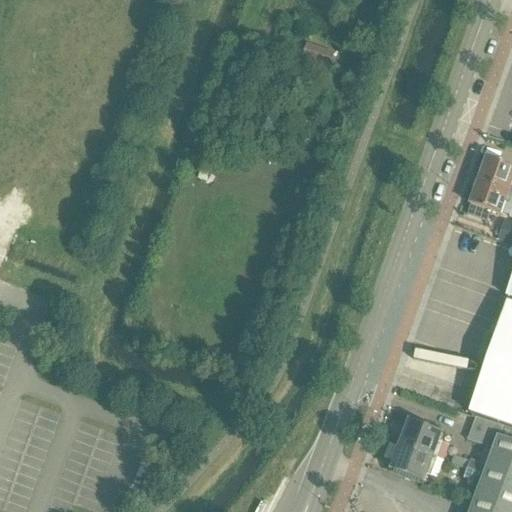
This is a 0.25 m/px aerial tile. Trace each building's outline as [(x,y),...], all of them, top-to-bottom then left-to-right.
[(328,67),(333,54),(306,45),(302,58),(328,67)] [(287,84),(275,80),(269,103),(281,106),(287,84)] [(303,114),(318,120),(325,101),(301,93),(297,102),(306,105),(303,114)] [(478,183),(510,194),(511,187),(511,168),(486,160),(478,183)] [(470,206),(472,207),(469,215),(488,222),(491,214),(501,217),(510,194),(478,183),(470,206)] [(511,315),(505,313),(479,387),(467,423),(474,425),(511,438),(511,315)] [(443,436),(409,423),(400,447),(443,464),(449,447),(440,444),(443,436)] [(511,438),(474,425),(468,442),(492,450),(497,438),(511,443),(511,438)] [(443,464),(400,447),(390,471),(425,484),(428,476),(437,480),(443,464)] [(477,494),(470,511),(511,511),(511,453),(494,447),(484,476),(477,494)] [(470,462),(467,471),(482,477),(486,467),(470,462)] [(482,477),(467,471),(463,480),(479,486),(482,477)]
